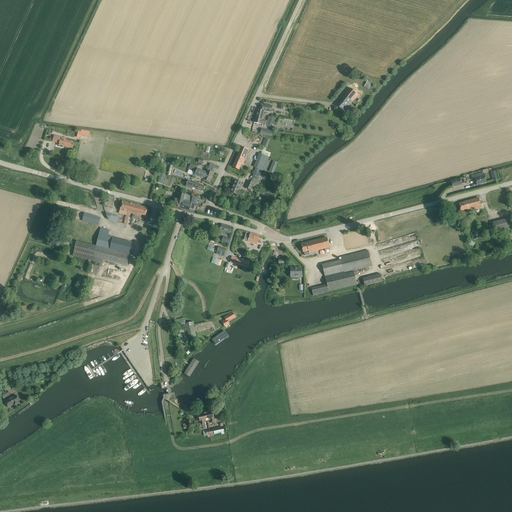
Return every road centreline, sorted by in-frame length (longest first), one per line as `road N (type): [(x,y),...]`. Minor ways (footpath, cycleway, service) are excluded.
road 1 (unclassified): [(200,215),(299,0)]
road 2 (unclassified): [(283,239),(511,181)]
road 3 (unclassified): [(183,212),(0,161)]
road 4 (residential): [(167,259),(159,328),(166,380)]
